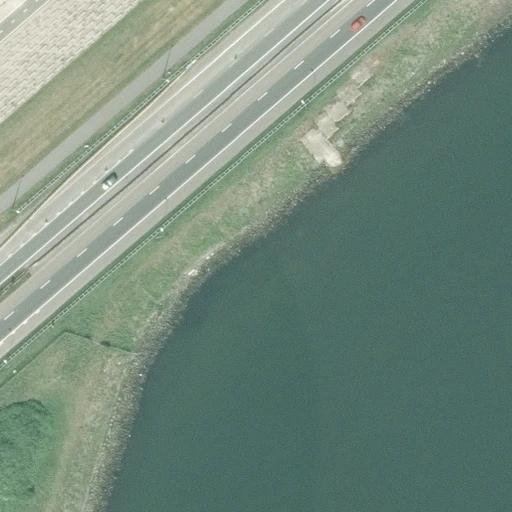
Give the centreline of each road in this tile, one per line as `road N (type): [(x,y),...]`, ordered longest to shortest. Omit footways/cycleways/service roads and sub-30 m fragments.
road 1 (motorway): [(0,319),(373,0)]
road 2 (motorway): [(310,0),(0,267)]
